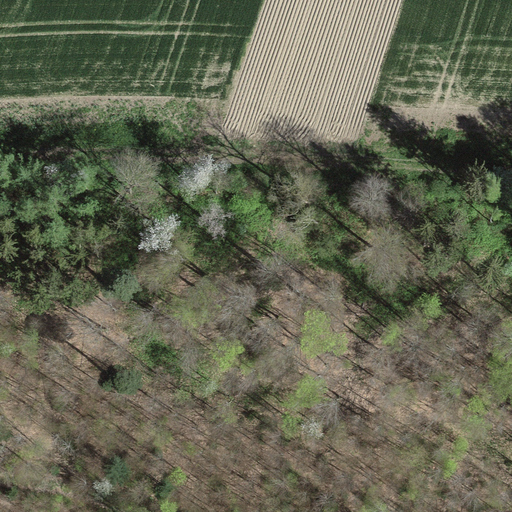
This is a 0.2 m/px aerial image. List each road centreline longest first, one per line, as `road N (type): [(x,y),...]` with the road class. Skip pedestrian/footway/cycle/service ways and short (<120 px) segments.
road 1 (track): [(511,177),(0,181)]
road 2 (track): [(0,477),(122,511)]
